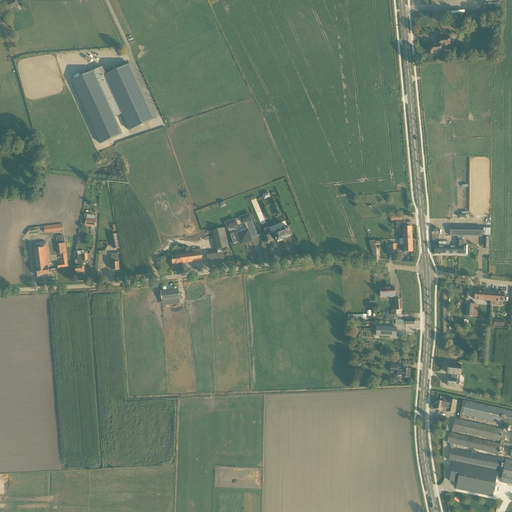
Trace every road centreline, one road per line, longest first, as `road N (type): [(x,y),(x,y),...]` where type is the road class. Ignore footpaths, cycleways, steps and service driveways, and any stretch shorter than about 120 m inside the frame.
road 1 (unclassified): [(0,291),(128,285),(339,259),(426,272)]
road 2 (secondary): [(426,272),(401,0)]
road 3 (secondary): [(434,511),(423,442),(426,272)]
